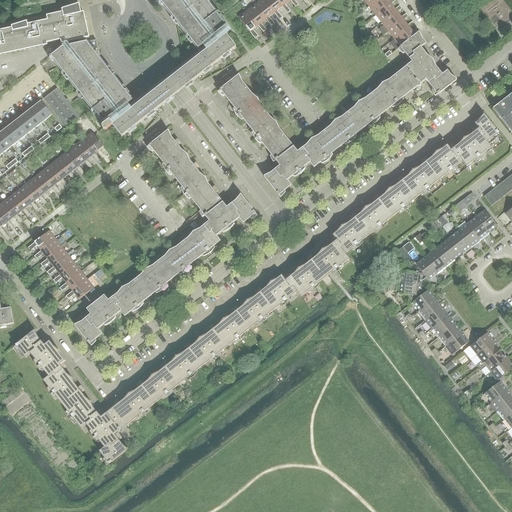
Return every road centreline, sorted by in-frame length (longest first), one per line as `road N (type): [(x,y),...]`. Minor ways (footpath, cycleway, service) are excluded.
road 1 (residential): [(453,90),(468,110),(303,241),(120,384),(100,387),(90,374)]
road 2 (residential): [(90,374),(283,224)]
road 3 (residential): [(283,224),(453,90)]
road 4 (residential): [(202,95),(261,52),(314,120)]
road 5 (residential): [(172,232),(120,163),(174,117)]
road 6 (residential): [(90,374),(0,262)]
